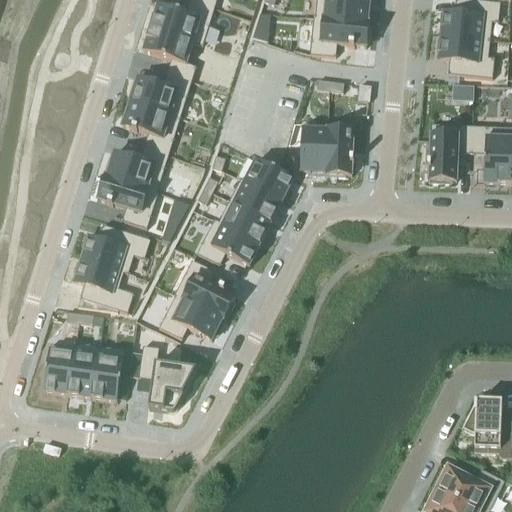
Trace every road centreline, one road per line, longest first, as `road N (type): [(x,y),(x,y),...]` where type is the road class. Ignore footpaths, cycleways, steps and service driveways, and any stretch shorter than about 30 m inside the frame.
road 1 (residential): [(381,215),(337,213),(314,226),(189,453),(0,429)]
road 2 (residential): [(127,0),(0,417)]
road 3 (residential): [(403,0),(381,215)]
road 4 (residential): [(390,511),(453,389),(468,376),(511,373)]
road 5 (residential): [(511,219),(381,215)]
